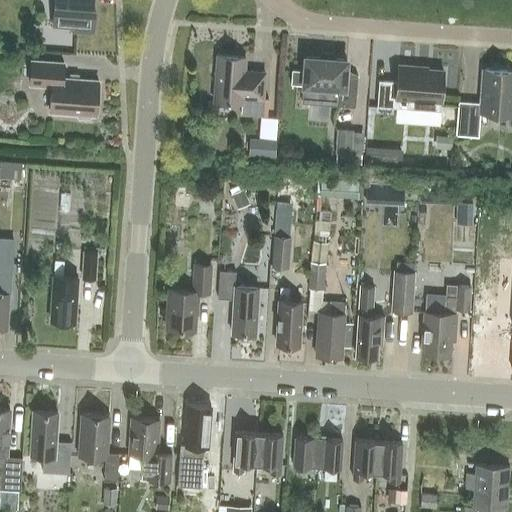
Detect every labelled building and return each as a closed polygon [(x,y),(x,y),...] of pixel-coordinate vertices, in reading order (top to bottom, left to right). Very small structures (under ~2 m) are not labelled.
[(74,32),(93,33),(95,5),(92,5),(92,0),(55,0),(53,26),(75,27),(74,32)] [(293,70),(291,84),(303,85),(301,103),(337,106),(355,108),(358,76),(346,75),(347,60),(334,59),(335,53),(323,52),(322,58),(305,56),(304,71),(293,70)] [(245,57),(217,55),(214,101),(242,103),(242,97),(263,99),(265,72),(244,71),(245,57)] [(91,115),(96,115),(98,81),(63,78),(64,63),(32,60),(30,85),(52,86),(50,112),(77,114),(79,117),(88,118),(91,115)] [(379,80),(377,106),(409,109),(410,101),(441,103),(444,72),(418,70),(418,66),(398,65),(397,82),(379,80)] [(458,103),(456,135),(478,137),(480,113),(511,115),(511,71),(485,69),(484,88),(482,88),(480,105),(458,103)] [(338,129),(336,154),(352,155),(354,130),(338,129)] [(436,135),(435,148),(452,150),(453,137),(436,135)] [(250,137),(249,155),(275,157),(276,139),(250,137)] [(401,168),(403,152),(385,150),(383,166),(401,168)] [(0,177),(21,179),(22,166),(0,164),(0,177)] [(358,198),(359,181),(321,179),(320,196),(358,198)] [(404,185),(366,183),(365,203),(403,205),(404,185)] [(243,189),(231,194),(237,209),(250,204),(243,189)] [(473,224),(474,204),(458,203),(457,223),(473,224)] [(291,212),(276,211),(274,235),(289,236),(291,212)] [(315,221),(314,234),(329,236),(330,222),(315,221)] [(291,236),(289,236),(274,235),(272,267),(288,269),(291,236)] [(0,329),(6,330),(7,308),(10,308),(11,295),(8,295),(12,239),(0,238),(0,329)] [(313,242),(311,262),(312,262),(326,263),(327,263),(328,243),(313,242)] [(96,280),(98,251),(85,250),(83,279),(96,280)] [(75,322),(78,277),(63,276),(64,261),(55,260),(51,321),(75,322)] [(312,262),(310,288),(324,289),(326,263),(312,262)] [(198,291),(198,292),(209,293),(211,265),(195,264),(194,291),(198,291)] [(234,299),(232,333),(256,334),(259,287),(235,285),(236,271),(220,270),(218,298),(234,299)] [(412,312),(415,272),(395,270),(392,311),(412,312)] [(360,285),(356,356),(359,356),(361,358),(367,359),(369,357),(377,357),(378,342),(382,343),(384,316),(372,315),(374,286),(360,285)] [(425,311),(422,353),(450,355),(452,329),(455,329),(457,309),(469,310),(470,286),(458,285),(457,297),(446,296),(426,295),(425,311)] [(277,344),(299,345),(302,301),(289,300),(290,287),(280,287),(277,344)] [(198,292),(198,291),(194,291),(169,289),(166,329),(195,330),(198,292)] [(319,311),(316,355),(341,357),(342,346),(352,347),(354,323),(344,322),(345,313),(346,302),(330,301),(329,312),(319,311)] [(179,463),(177,485),(201,486),(203,446),(207,446),(209,406),(187,405),(185,445),(180,445),(179,463)] [(0,470),(1,471),(0,486),(0,489),(20,490),(22,458),(7,457),(10,409),(0,408),(0,470)] [(69,474),(71,443),(56,441),(58,412),(34,410),(31,455),(44,456),(42,472),(69,474)] [(117,481),(119,453),(107,452),(110,415),(81,413),(79,456),(105,458),(104,480),(117,481)] [(170,481),(172,453),(158,452),(160,418),(131,417),(129,455),(148,456),(146,479),(170,481)] [(236,431),(234,471),(243,471),(244,463),(257,464),(259,432),(236,431)] [(259,432),(257,464),(271,464),(270,473),(280,474),(283,434),(259,432)] [(296,436),(294,466),(317,468),(319,438),(296,436)] [(319,438),(317,468),(340,469),(343,439),(319,438)] [(356,439),(353,478),(363,479),(363,471),(377,472),(379,440),(356,439)] [(379,440),(377,472),(390,472),(390,481),(399,482),(402,442),(379,440)] [(466,472),(465,480),(507,483),(508,466),(475,463),(474,473),(466,472)] [(465,480),(465,488),(473,489),(473,498),(506,500),(507,483),(465,480)] [(104,487),(103,504),(116,504),(117,488),(104,487)] [(396,489),(395,503),(406,503),(407,489),(396,489)] [(421,493),(420,507),(436,508),(437,494),(421,493)] [(157,495),(156,508),(168,510),(169,496),(157,495)] [(464,506),(463,511),(505,511),(506,500),(473,498),(472,507),(464,506)]
